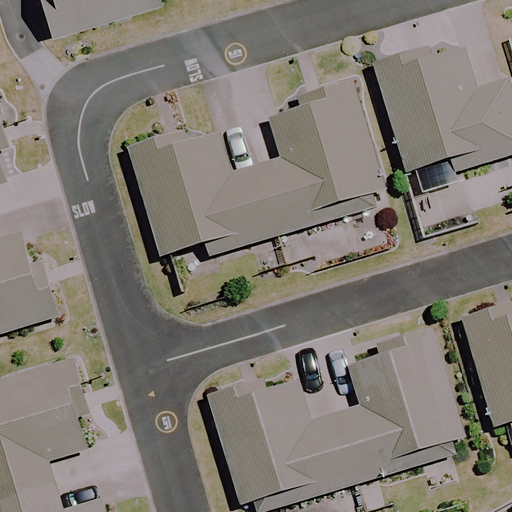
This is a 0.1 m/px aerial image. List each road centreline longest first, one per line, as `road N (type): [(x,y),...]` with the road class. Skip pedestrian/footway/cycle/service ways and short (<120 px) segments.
road 1 (residential): [(142,370),(78,146),(82,107),(111,80),(376,0)]
road 2 (residential): [(142,370),(511,257)]
road 3 (residential): [(182,511),(142,370)]
